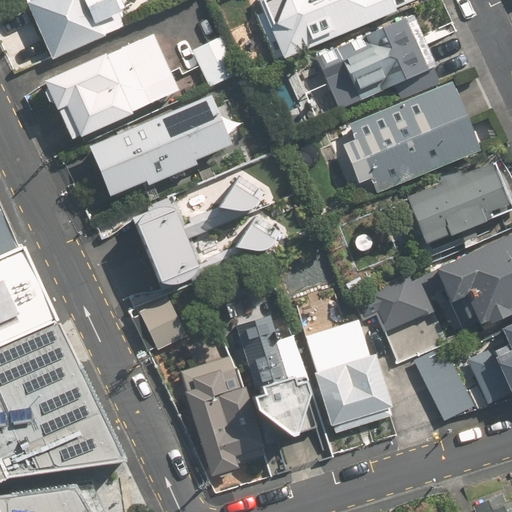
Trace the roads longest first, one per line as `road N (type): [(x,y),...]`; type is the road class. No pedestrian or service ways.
road 1 (residential): [(185,511),(0,128)]
road 2 (residential): [(261,511),(511,438)]
